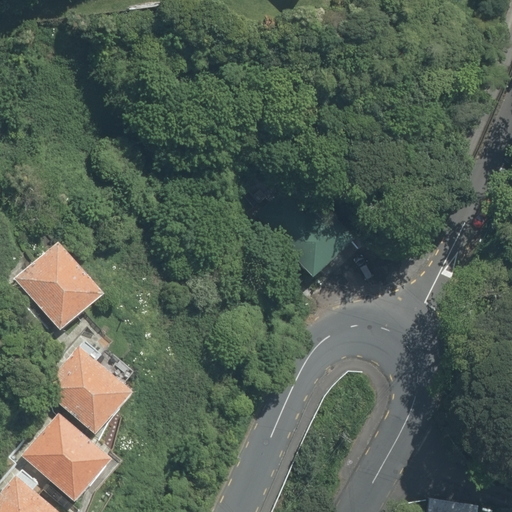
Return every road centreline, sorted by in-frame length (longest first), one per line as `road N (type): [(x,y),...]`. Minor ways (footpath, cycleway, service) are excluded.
road 1 (residential): [(236,511),(321,343),(358,325),(385,321),(402,329)]
road 2 (residential): [(511,112),(402,329)]
road 3 (residential): [(402,329),(422,360),(421,389),(353,511)]
